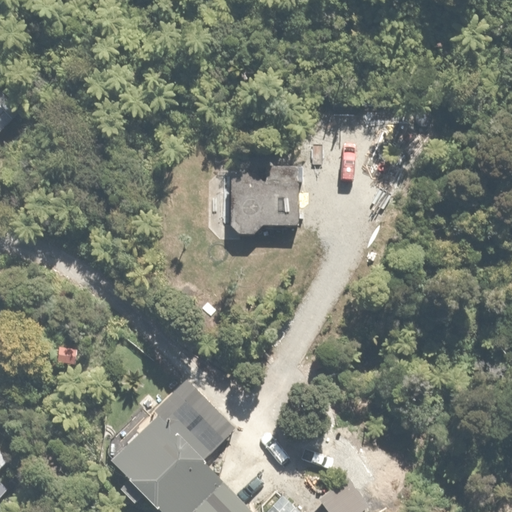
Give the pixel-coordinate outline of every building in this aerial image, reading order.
[(0,132),(18,115),(0,96),(0,132)] [(299,161),(228,159),(226,221),(298,223),(299,161)] [(229,428),(189,385),(111,454),(164,511),(251,511),(199,456),(229,428)] [(0,446),(0,468),(11,456),(0,446)] [(348,470),(319,496),(333,511),(351,511),(370,495),(348,470)]
